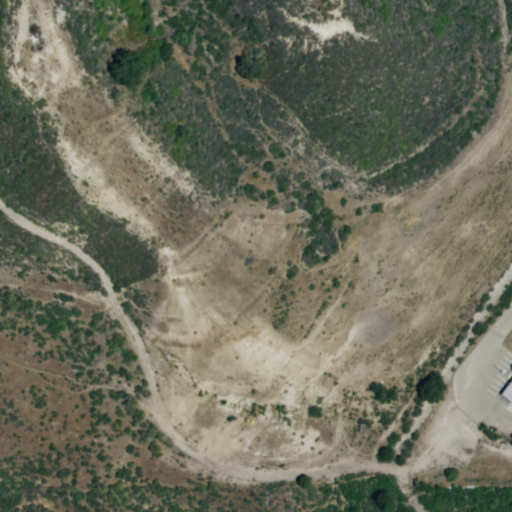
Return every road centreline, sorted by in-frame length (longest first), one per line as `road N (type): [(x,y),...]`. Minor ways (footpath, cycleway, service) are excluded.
road 1 (residential): [(403,215),(369,192),(327,203),(311,217),(290,355),(303,387),(320,401),(349,396),(368,371),(403,215),(484,145),(510,100),(504,0)]
road 2 (residential): [(0,199),(94,257),(124,306),(166,428),(186,449),(231,471),(394,471),(511,314)]
road 3 (residential): [(427,511),(336,404)]
